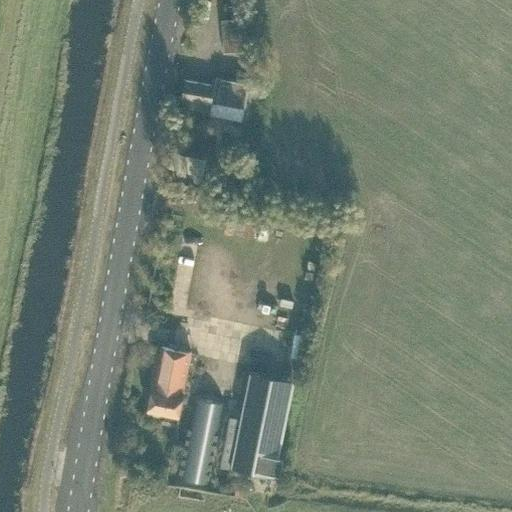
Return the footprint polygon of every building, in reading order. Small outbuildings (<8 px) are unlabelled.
[(220,19),(222,41),(247,39),(245,17),(220,19)] [(212,99),(217,100),(217,102),(243,107),(248,83),(222,78),(221,79),(215,78),(214,86),(184,80),(181,98),(189,99),(188,105),(210,109),(212,99)] [(229,156),(222,154),(217,167),(223,170),(229,156)] [(189,172),(192,159),(173,155),(170,168),(189,172)] [(259,231),(263,214),(237,209),(234,225),(259,231)] [(183,392),(190,353),(161,347),(153,386),(148,411),(178,417),(183,392)] [(241,415),(237,437),(231,466),(274,475),(293,380),(250,371),(241,415)]
